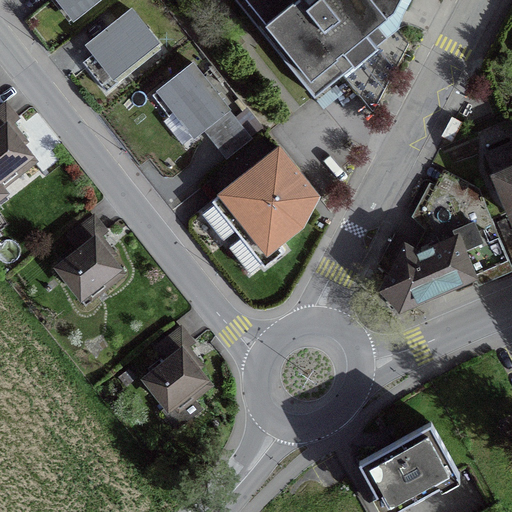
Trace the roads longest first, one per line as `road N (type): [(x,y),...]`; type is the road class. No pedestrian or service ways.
road 1 (residential): [(264,352),(234,332),(0,37)]
road 2 (tertiary): [(479,0),(316,319)]
road 3 (tertiary): [(361,362),(491,312)]
